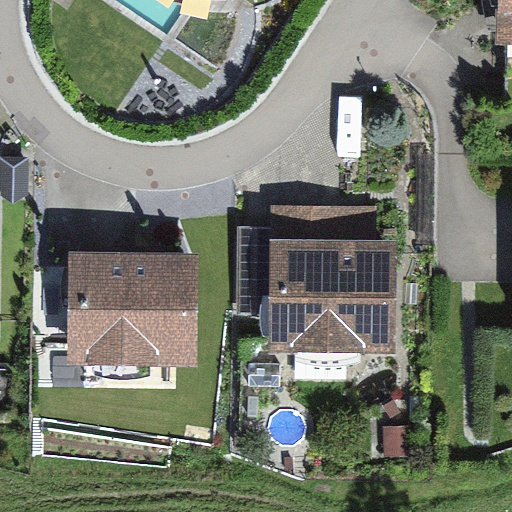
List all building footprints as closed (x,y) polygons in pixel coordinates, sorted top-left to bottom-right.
[(511,0),(498,0),(497,40),(511,40),(511,0)] [(129,84),(170,110),(198,68),(157,41),(129,84)] [(2,187),(2,196),(31,196),(30,157),(2,157),(2,187)] [(381,203),(273,202),(273,224),(242,224),(241,316),(273,316),(273,348),(398,350),(400,235),(380,235),(381,203)] [(201,250),(72,247),(70,360),(199,363),(201,250)]
